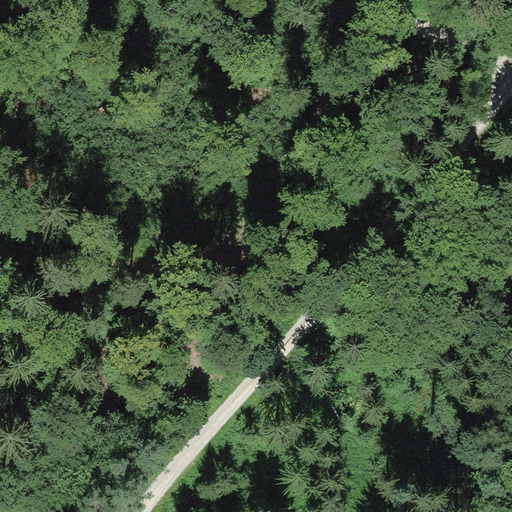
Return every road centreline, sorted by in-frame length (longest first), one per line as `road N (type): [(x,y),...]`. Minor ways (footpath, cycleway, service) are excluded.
road 1 (track): [(143,511),(511,83)]
road 2 (track): [(511,52),(416,26),(372,0)]
